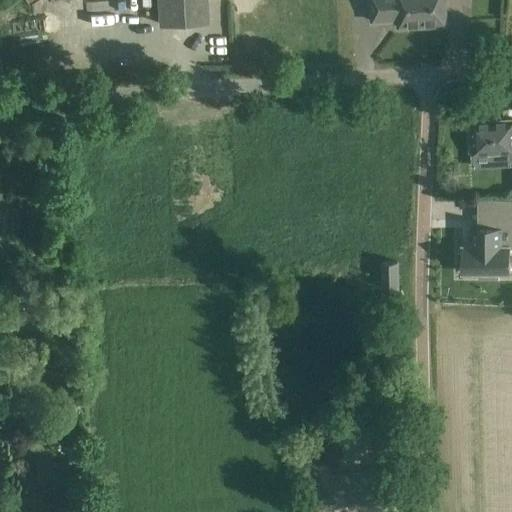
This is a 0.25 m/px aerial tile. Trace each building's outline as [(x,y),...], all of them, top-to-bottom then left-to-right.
[(116,0),(118,8),(130,7),(129,0),(116,0)] [(206,0),(157,0),(159,24),(207,21),(206,0)] [(370,0),(372,21),(398,20),(398,28),(446,24),(444,0),(370,0)] [(469,132),(468,138),(468,142),(470,147),(472,147),(473,156),(491,155),(492,165),(509,165),(508,154),(511,153),(511,120),(471,123),(471,132),(469,132)] [(511,199),(496,200),(496,223),(511,222),(511,199)] [(442,201),(442,226),(468,226),(468,201),(442,201)] [(457,253),(457,267),(461,267),(461,272),(478,272),(478,278),(498,278),(498,273),(510,273),(510,247),(502,247),(502,227),(470,227),(470,247),(461,247),(461,253),(457,253)] [(398,288),(397,262),(382,262),(383,289),(398,288)] [(401,409),(372,412),(374,432),(403,430),(401,409)] [(333,422),(342,431),(349,430),(349,418),(348,415),(333,416),(333,422)] [(403,434),(376,436),(378,453),(405,451),(403,434)] [(394,501),(392,468),(348,472),(349,487),(335,488),(336,505),(394,501)] [(83,511),(82,503),(67,506),(68,511),(83,511)]
